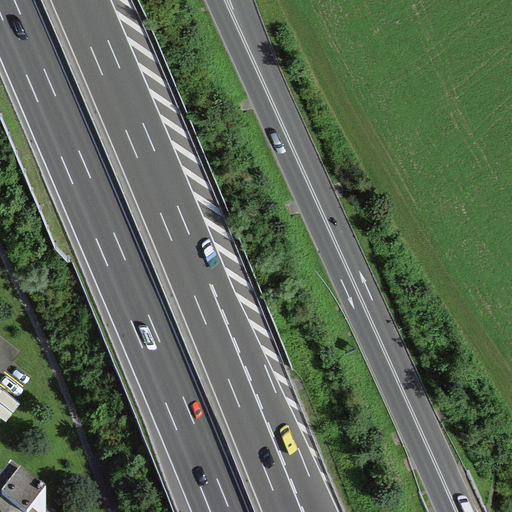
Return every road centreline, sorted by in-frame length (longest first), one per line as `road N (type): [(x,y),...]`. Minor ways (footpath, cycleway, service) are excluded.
road 1 (secondary): [(215,0),(446,511)]
road 2 (secondary): [(468,511),(239,0)]
road 3 (motorway): [(299,511),(80,0)]
road 4 (motorway): [(5,0),(220,511)]
